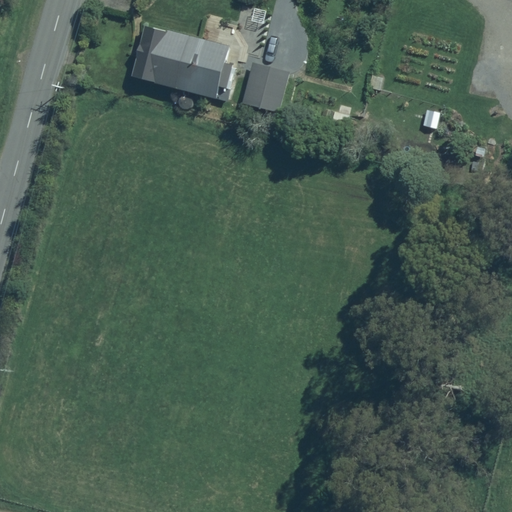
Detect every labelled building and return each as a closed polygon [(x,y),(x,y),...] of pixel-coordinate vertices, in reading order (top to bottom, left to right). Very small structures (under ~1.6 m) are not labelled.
[(270,12),(243,6),(235,38),(262,45),(270,12)] [(236,51),(150,29),(137,81),(231,105),(240,69),(232,67),(236,51)] [(293,75),(253,67),(245,108),(284,116),(293,75)] [(368,73),(367,89),(387,91),(389,75),(368,73)] [(354,106),(333,104),(330,130),(352,132),(354,106)]
